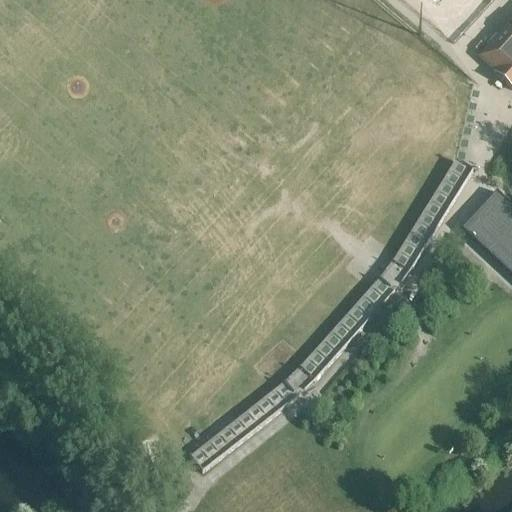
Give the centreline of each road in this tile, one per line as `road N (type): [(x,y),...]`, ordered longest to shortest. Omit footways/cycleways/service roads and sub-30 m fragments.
road 1 (track): [(185,511),(207,479),(317,394),(414,283),(511,113)]
road 2 (track): [(391,0),(511,107)]
